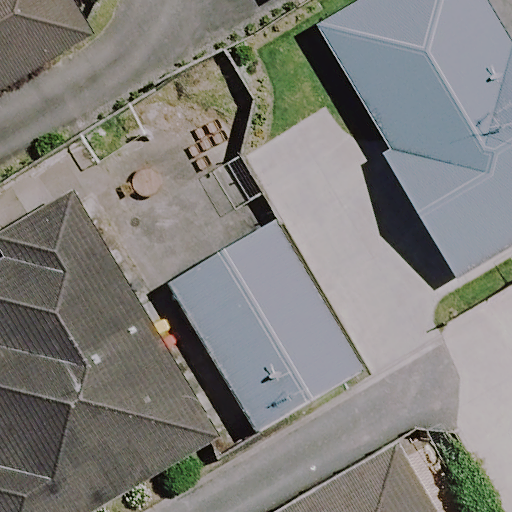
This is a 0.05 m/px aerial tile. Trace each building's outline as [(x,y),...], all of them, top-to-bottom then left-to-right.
[(0,0),(0,100),(92,48),(64,0),(0,0)] [(511,55),(481,0),(386,0),(319,37),(454,284),(511,252),(511,55)] [(109,511),(218,449),(83,217),(0,265),(0,511),(109,511)] [(361,377),(272,231),(172,292),(261,438),(361,377)] [(511,511),(511,334),(423,387),(497,511),(511,511)] [(430,511),(388,435),(250,511),(430,511)]
